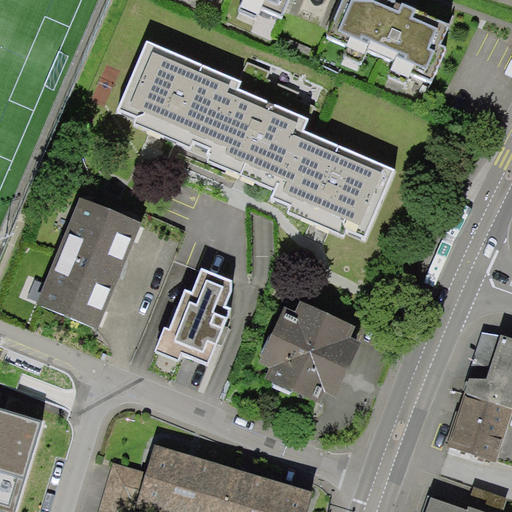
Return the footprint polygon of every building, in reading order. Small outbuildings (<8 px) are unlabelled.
[(239,0),(245,3),(240,16),(256,24),(261,13),(280,21),(288,0),(239,0)] [(345,0),(328,41),(350,51),(343,65),(361,72),(367,59),(392,70),(386,85),(409,95),(412,86),(430,94),(446,59),(438,56),(448,32),(374,0),(345,0)] [(363,241),(392,175),(298,141),(305,123),(145,53),(119,118),(278,190),(272,205),(363,241)] [(139,228),(78,206),(37,313),(98,336),(139,228)] [(228,284),(196,270),(152,358),(211,369),(227,333),(228,284)] [(357,339),(288,307),(257,376),(324,410),(357,339)] [(462,389),(464,390),(511,405),(511,333),(499,329),(498,333),(482,330),(462,389)] [(511,405),(464,390),(445,446),(511,467),(511,405)] [(15,511),(42,421),(0,408),(0,510),(6,511),(15,511)] [(307,511),(310,500),(154,452),(137,511),(307,511)] [(472,511),(430,497),(424,511),(472,511)]
